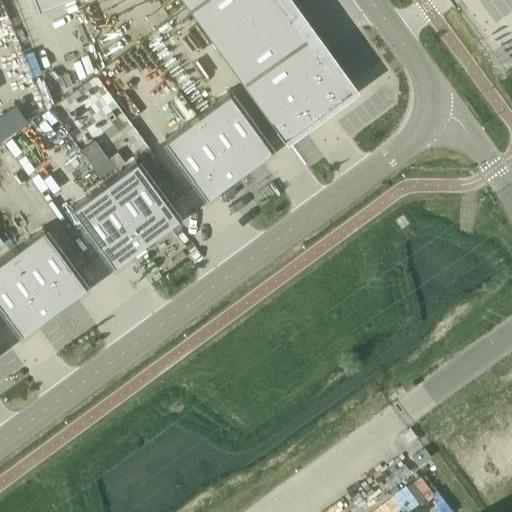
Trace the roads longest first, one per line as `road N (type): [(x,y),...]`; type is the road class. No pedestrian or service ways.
road 1 (tertiary): [(0,443),(452,108)]
road 2 (unclassified): [(380,434),(511,338)]
road 3 (tertiary): [(452,108),(368,0)]
